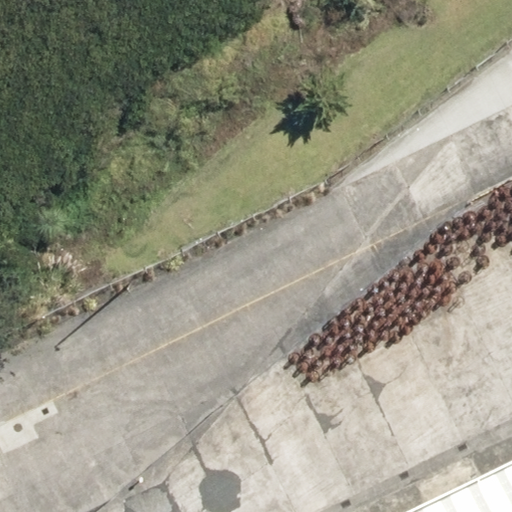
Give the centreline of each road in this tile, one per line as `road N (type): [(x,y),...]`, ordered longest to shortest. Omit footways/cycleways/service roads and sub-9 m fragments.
road 1 (unknown): [(511,135),(0,431)]
road 2 (unknown): [(511,388),(251,511)]
